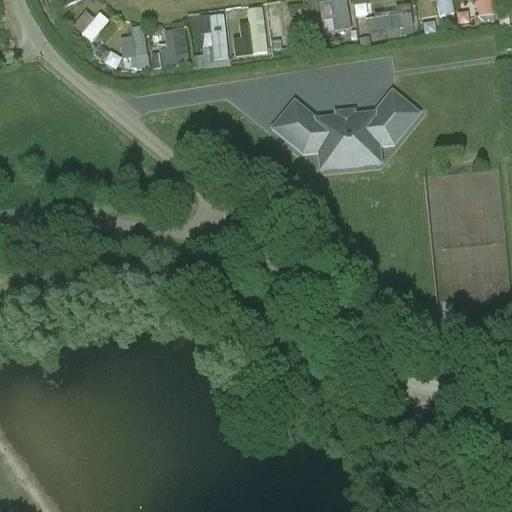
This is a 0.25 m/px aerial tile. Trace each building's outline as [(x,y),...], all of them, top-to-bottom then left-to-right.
[(343,0),(328,4),(335,35),(352,31),(345,0),(343,0)] [(451,0),(435,0),(436,18),(453,17),(451,0)] [(476,0),(477,12),(492,11),(491,0),(476,0)] [(387,32),(389,41),(415,37),(410,6),(395,9),(396,17),(363,23),(366,36),(387,32)] [(108,25),(87,10),(73,30),(93,45),(108,25)] [(234,41),(234,59),(266,57),(264,11),(244,12),(246,41),(234,41)] [(194,59),(195,70),(227,69),(226,20),(213,20),(214,50),(202,50),(203,59),(194,59)] [(132,60),(133,71),(148,70),(146,29),(132,30),(132,40),(122,41),(123,60),(132,60)] [(166,32),(167,51),(161,52),(162,67),(189,66),(187,31),(166,32)] [(372,117),(316,122),(293,104),(271,131),(302,157),(318,155),(337,170),(362,168),(377,149),(393,148),(418,116),(391,94),(372,117)]
